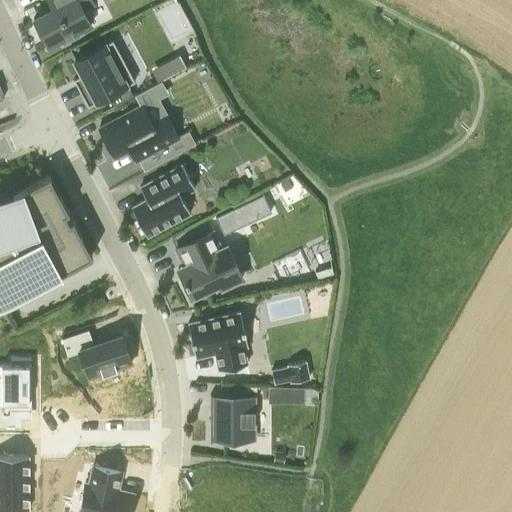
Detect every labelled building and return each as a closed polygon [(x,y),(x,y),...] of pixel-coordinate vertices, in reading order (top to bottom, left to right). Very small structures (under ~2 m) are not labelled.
[(83,10),(93,5),(94,5),(91,0),(48,0),(52,8),(33,18),(48,47),(62,40),(63,44),(79,35),(77,32),(91,25),(83,10)] [(182,0),(164,0),(156,5),(171,33),(194,21),(182,0)] [(82,74),(73,78),(74,80),(77,79),(79,83),(90,103),(87,104),(88,106),(108,95),(114,105),(133,95),(127,84),(135,81),(112,39),(75,59),(82,74)] [(166,61),(173,74),(186,67),(179,54),(166,61)] [(139,106),(99,127),(114,157),(130,148),(135,159),(136,161),(138,160),(144,171),(195,144),(188,131),(178,137),(166,114),(152,121),(143,104),(139,106)] [(146,198),(131,206),(146,236),(190,212),(181,195),(195,188),(182,163),(140,186),(140,187),(146,198)] [(64,213),(69,211),(49,174),(12,194),(18,205),(0,214),(0,303),(55,274),(92,255),(72,218),(68,220),(64,213)] [(255,195),(219,213),(227,229),(263,212),(255,195)] [(213,231),(175,249),(184,266),(181,268),(185,275),(182,276),(184,282),(181,283),(187,296),(190,294),(192,297),(219,284),(221,288),(226,286),(231,295),(265,287),(264,285),(262,286),(255,272),(242,278),(226,245),(221,247),(213,231)] [(240,311),(188,322),(195,356),(215,352),(219,369),(247,363),(243,346),(248,345),(240,311)] [(85,330),(63,338),(67,350),(80,346),(89,373),(102,369),(103,370),(117,365),(116,363),(132,358),(121,330),(91,342),(85,330)] [(308,375),(304,359),(304,358),(285,362),(285,365),(270,368),(273,382),(288,378),(289,379),(308,375)] [(21,365),(0,365),(0,412),(20,413),(21,365)] [(267,385),(268,402),(302,402),(302,386),(267,385)] [(210,394),(210,441),(212,441),(212,438),(254,438),(254,396),(212,396),(212,394),(210,394)] [(28,456),(0,455),(0,509),(28,509),(28,456)] [(87,481),(80,511),(131,511),(136,491),(120,488),(123,472),(94,465),(90,482),(87,481)]
